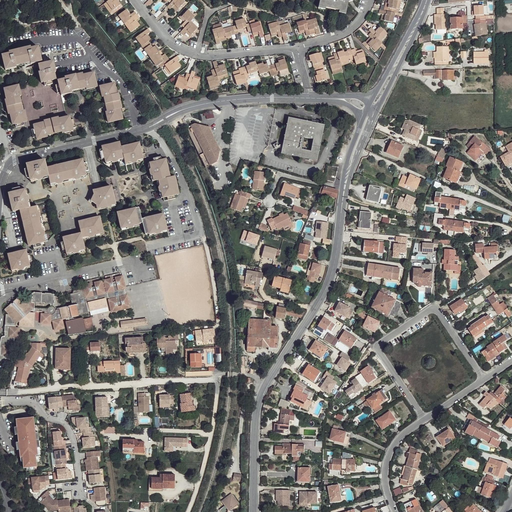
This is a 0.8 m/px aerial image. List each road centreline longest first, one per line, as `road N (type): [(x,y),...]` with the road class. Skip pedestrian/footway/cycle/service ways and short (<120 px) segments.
road 1 (tertiary): [(253,511),(259,399),(327,284),(343,188)]
road 2 (residential): [(482,379),(435,310),(383,340),(380,352),(424,418)]
road 3 (residential): [(136,0),(170,41),(196,53),(296,48)]
road 4 (residential): [(0,196),(4,170),(28,152),(148,125)]
road 5 (residential): [(148,125),(210,102),(309,97)]
road 6 (unknown): [(270,158),(318,169),(335,134),(326,120),(280,113)]
road 7 (residential): [(146,254),(0,290)]
